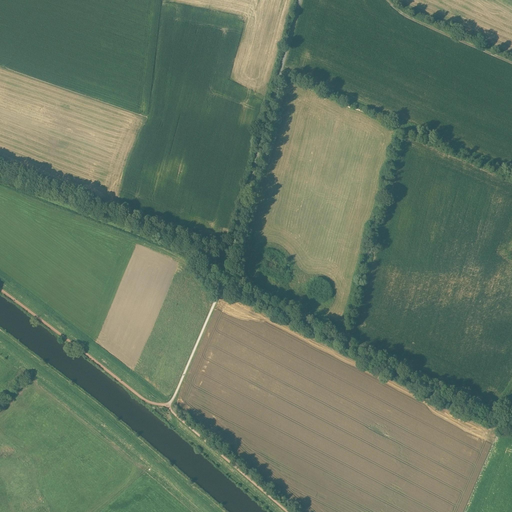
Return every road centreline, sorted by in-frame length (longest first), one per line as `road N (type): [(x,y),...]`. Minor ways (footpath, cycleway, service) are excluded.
road 1 (residential): [(511,427),(475,419),(221,283),(297,0)]
road 2 (track): [(228,254),(0,168)]
